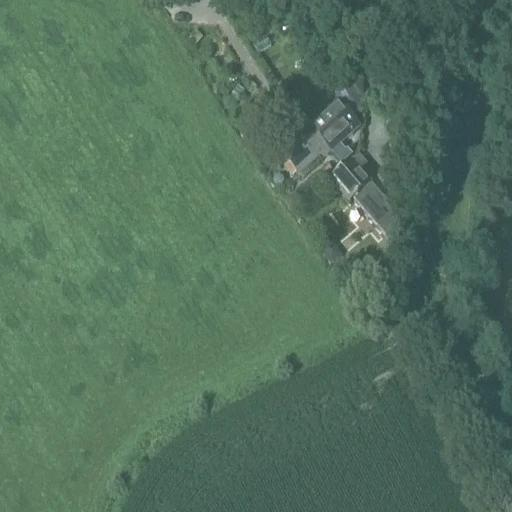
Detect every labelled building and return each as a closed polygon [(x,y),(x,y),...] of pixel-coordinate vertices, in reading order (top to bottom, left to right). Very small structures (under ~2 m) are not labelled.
[(340,97),(354,118),(369,108),(353,84),(343,91),(344,94),(340,97)] [(280,102),(267,114),(286,135),(299,123),(280,102)] [(331,110),(310,128),(328,150),(324,153),(327,156),(331,153),(343,167),(353,157),(348,151),(346,153),(339,145),(352,134),(348,130),(355,124),(354,122),(341,108),(335,115),(331,110)] [(240,137),(248,146),(260,136),(252,127),(240,137)] [(276,149),(298,175),(324,153),(328,150),(310,128),(303,134),(299,129),(276,149)] [(360,173),(367,166),(359,156),(330,181),(349,203),(356,197),(389,236),(404,224),(360,173)] [(403,164),(381,178),(398,209),(413,200),(407,189),(414,185),(403,164)]
